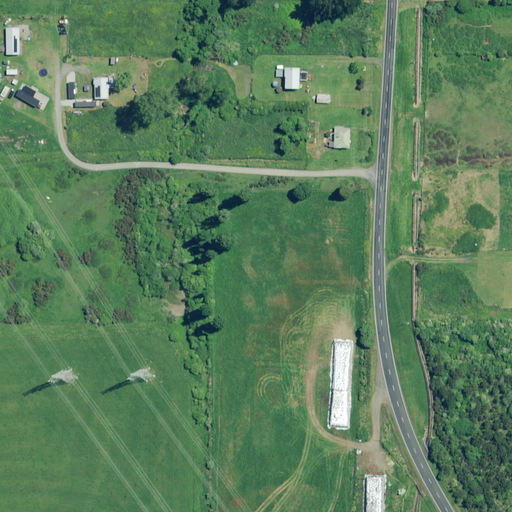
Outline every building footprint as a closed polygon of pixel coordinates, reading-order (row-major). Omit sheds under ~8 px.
[(28,35),(30,35),(30,30),(28,30),(28,25),(8,26),(8,28),(6,28),(7,55),(20,54),(19,39),(28,39),(28,35)] [(307,72),(301,72),(301,68),(287,68),(287,70),(276,69),(276,77),(287,77),(286,88),(300,89),(300,80),(307,81),(307,72)] [(109,99),(109,78),(95,78),(95,99),(109,99)] [(316,94),(316,96),(311,95),(311,100),(316,101),(316,102),(330,103),(330,95),(322,94),(322,88),(318,87),(318,94),(316,94)] [(350,128),(335,127),(334,148),(350,148),(350,128)]
